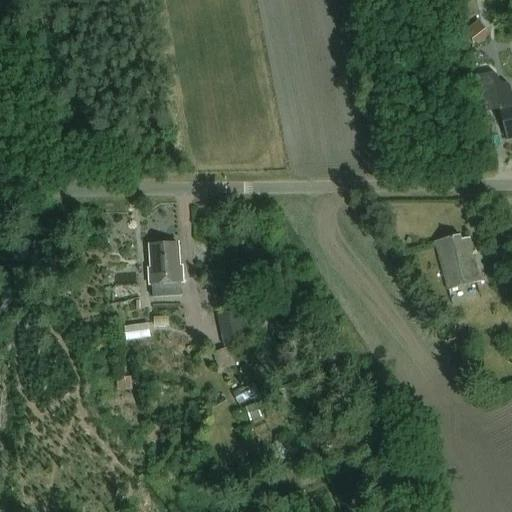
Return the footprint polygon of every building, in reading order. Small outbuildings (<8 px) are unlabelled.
[(474,45),(488,35),(479,23),(465,33),(474,45)] [(507,142),(511,140),(511,100),(511,99),(511,96),(510,88),(509,87),(509,86),(508,86),(507,85),(506,85),(505,85),(504,85),(503,85),(503,84),(502,84),(501,84),(500,83),(499,83),(499,82),(498,81),(498,80),(497,79),(497,78),(497,77),(496,77),(496,76),(495,76),(495,75),(494,75),(493,75),(492,74),(490,75),(476,78),(485,113),(499,110),(507,142)] [(447,292),(481,284),(469,240),(461,242),(460,237),(435,244),(447,292)] [(180,285),(183,285),(182,269),(179,269),(178,246),(150,248),(151,271),(149,271),(150,287),(152,287),(153,299),(181,297),(180,285)] [(244,345),(237,313),(217,317),(224,349),(244,345)]
